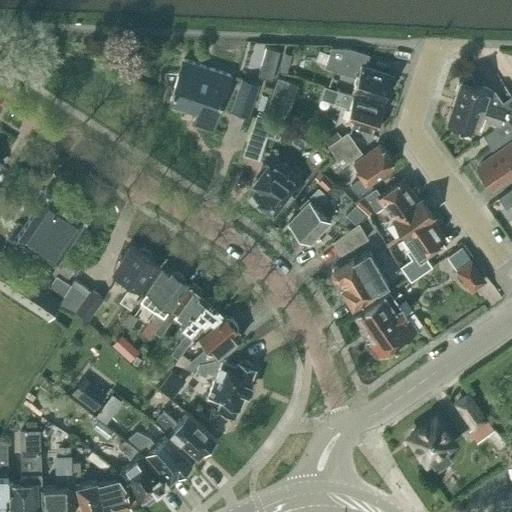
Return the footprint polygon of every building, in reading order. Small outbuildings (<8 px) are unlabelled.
[(369,54),(361,51),(350,48),(331,47),(328,54),(319,51),(316,59),(326,63),(324,66),(357,77),(353,90),(385,100),(393,75),(365,66),(369,54)] [(213,128),(231,75),(183,59),(169,101),(197,110),(194,121),(213,128)] [(507,120),(511,127),(511,96),(511,95),(506,99),(503,101),(492,88),(475,82),(475,80),(470,73),(462,78),(454,100),(496,113),(503,115),(502,119),(507,120)] [(260,84),(242,78),(231,111),(250,117),(260,84)] [(268,110),(278,113),(287,85),(278,82),(268,110)] [(381,114),(383,106),(339,91),(335,102),(349,107),(345,121),(378,131),(383,115),(381,114)] [(484,123),(494,126),(484,136),(493,149),(511,137),(511,127),(507,120),(502,119),(503,115),(496,113),(454,100),(448,122),(453,129),(460,127),(480,133),(484,123)] [(258,113),(248,141),(260,145),(269,119),(258,113)] [(328,146),(335,157),(356,144),(348,132),(328,146)] [(511,142),(488,158),(490,160),(478,167),(490,185),(502,177),(504,180),(511,173),(511,142)] [(325,175),(327,177),(362,152),(356,144),(335,157),(337,159),(321,171),(325,175)] [(369,182),(395,165),(380,144),(354,161),(363,174),(350,183),(358,194),(371,185),(369,182)] [(260,186),(254,195),(256,197),(253,201),(266,210),(271,207),(273,209),(281,197),(287,202),(304,179),(290,169),(291,168),(268,152),(262,162),(266,165),(255,182),(260,186)] [(334,183),(327,177),(325,175),(318,182),(327,190),(334,183)] [(384,205),(405,235),(431,217),(431,218),(432,217),(431,216),(434,214),(422,197),(419,200),(410,187),(407,189),(401,180),(378,196),(373,189),(364,195),(376,211),(384,205)] [(511,187),(498,197),(506,208),(511,203),(511,187)] [(47,288),(62,297),(71,283),(66,280),(77,263),(65,255),(71,245),(66,243),(86,214),(46,188),(23,224),(19,221),(9,236),(29,250),(34,243),(60,260),(52,271),(56,274),(47,288)] [(295,230),(309,243),(317,235),(316,234),(330,219),(318,207),(328,197),(319,188),(302,205),(303,207),(289,221),(297,229),(295,230)] [(346,215),(356,224),(365,214),(356,205),(346,215)] [(424,254),(443,240),(436,231),(439,228),(432,217),(431,218),(431,217),(405,235),(413,246),(408,250),(414,258),(402,266),(408,275),(412,280),(432,265),(424,254)] [(334,241),(340,253),(368,239),(359,223),(334,241)] [(131,308),(160,264),(151,257),(152,253),(144,247),(139,250),(131,244),(114,269),(133,282),(121,301),(131,308)] [(342,287),(343,289),(396,258),(389,247),(382,251),(373,255),(369,249),(358,255),(357,253),(333,267),(330,273),(333,278),(340,280),(344,286),(342,287)] [(58,303),(62,297),(47,288),(0,254),(0,284),(48,317),(58,303)] [(343,289),(353,305),(390,283),(384,274),(400,265),(396,258),(343,289)] [(485,280),(471,260),(458,269),(472,289),(485,280)] [(91,291),(73,279),(81,266),(77,263),(66,280),(71,283),(62,297),(58,303),(74,311),(88,320),(104,298),(92,290),(91,291)] [(163,268),(147,291),(144,297),(160,308),(152,321),(149,319),(140,332),(141,333),(139,336),(146,341),(151,335),(158,325),(171,305),(186,281),(171,271),(170,272),(163,268)] [(162,335),(174,317),(181,322),(190,311),(192,313),(206,298),(206,297),(200,293),(203,290),(193,282),(191,285),(190,284),(174,307),(171,305),(158,325),(151,335),(152,335),(155,331),(162,335)] [(378,355),(416,328),(399,302),(394,296),(400,291),(395,283),(384,291),(385,292),(355,312),(372,337),(367,340),(378,355)] [(190,311),(181,322),(182,323),(189,328),(171,352),(172,353),(178,357),(178,358),(197,333),(222,312),(216,305),(206,297),(206,298),(192,313),(190,311)] [(131,328),(138,317),(131,313),(124,323),(131,328)] [(187,367),(195,370),(198,362),(216,358),(228,349),(242,337),(236,330),(238,329),(225,314),(199,337),(210,349),(187,367)] [(131,342),(121,354),(130,362),(140,350),(131,342)] [(249,382),(255,366),(239,360),(237,364),(222,359),(221,361),(216,358),(198,362),(195,370),(206,374),(208,371),(214,374),(212,379),(207,393),(222,398),(218,409),(235,415),(239,406),(240,406),(246,391),(249,392),(252,383),(249,382)] [(163,374),(152,365),(145,375),(156,383),(163,374)] [(108,393),(84,375),(71,393),(95,410),(108,393)] [(494,429),(488,420),(489,419),(468,390),(452,401),(480,439),(494,429)] [(115,417),(103,408),(97,416),(109,425),(115,417)] [(198,456),(204,450),(216,437),(187,411),(177,422),(164,410),(157,418),(198,456)] [(422,457),(426,457),(428,460),(430,459),(438,469),(452,459),(444,449),(447,447),(454,442),(447,431),(436,416),(410,435),(418,447),(418,452),(422,457)] [(27,430),(37,430),(36,420),(27,420),(27,430)] [(99,420),(93,427),(108,438),(113,431),(99,420)] [(23,481),(8,482),(9,491),(9,511),(38,511),(37,481),(41,481),(39,430),(20,430),(23,481)] [(146,453),(170,479),(178,473),(178,474),(192,462),(166,435),(156,444),(150,437),(137,430),(128,437),(146,453)] [(0,511),(4,511),(4,492),(9,491),(8,482),(8,479),(7,441),(0,439),(0,511)] [(140,451),(124,439),(118,445),(131,461),(120,469),(143,499),(156,489),(157,489),(165,483),(140,451)] [(59,455),(71,454),(71,446),(59,447),(59,455)] [(109,463),(92,451),(88,457),(104,469),(109,463)] [(42,511),(70,511),(69,479),(72,478),(72,465),(71,455),(59,456),(60,466),(58,466),(59,479),(64,479),(64,485),(41,486),(42,511)] [(78,484),(85,511),(110,511),(131,507),(127,490),(129,488),(120,475),(98,481),(97,479),(81,483),(80,465),(72,465),(72,478),(78,484)]
